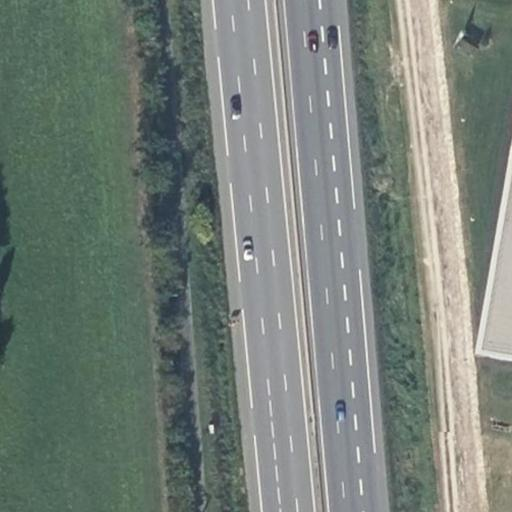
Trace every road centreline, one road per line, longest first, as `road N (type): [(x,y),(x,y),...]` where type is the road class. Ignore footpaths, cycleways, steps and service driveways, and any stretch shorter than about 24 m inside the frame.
road 1 (trunk): [(239,0),(288,511)]
road 2 (trunk): [(356,511),(310,0)]
road 3 (unclassified): [(159,0),(198,511)]
